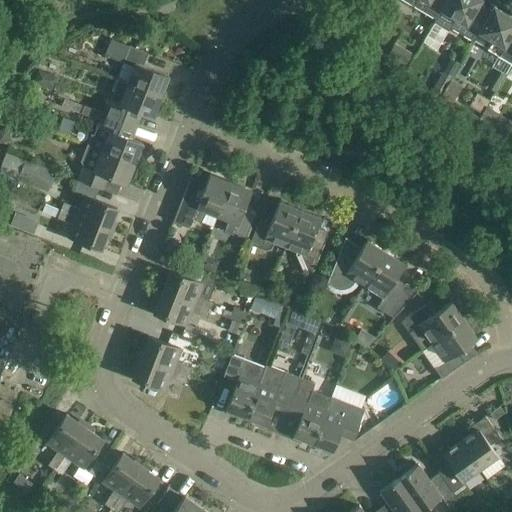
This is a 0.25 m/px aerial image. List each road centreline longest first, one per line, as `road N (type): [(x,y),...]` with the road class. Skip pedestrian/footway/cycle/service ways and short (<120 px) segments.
road 1 (unclassified): [(509,355),(302,495),(278,503),(244,494),(115,404),(101,380),(100,357),(124,295)]
road 2 (residential): [(509,355),(500,305),(469,267),(404,218),(188,125)]
road 3 (residential): [(124,295),(57,272),(1,419)]
road 4 (unclassified): [(124,295),(188,125)]
road 5 (unclassified): [(188,125),(215,51),(242,20),(288,0)]
